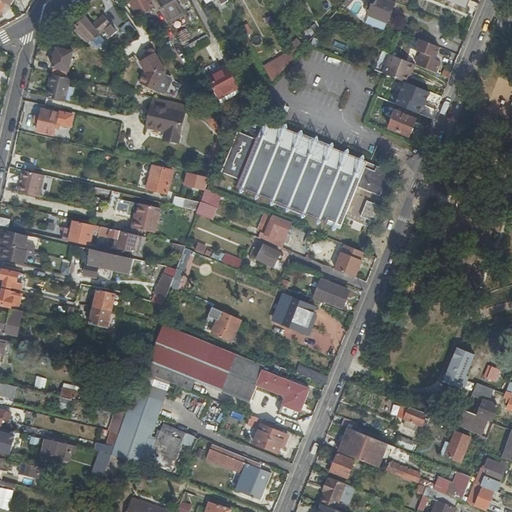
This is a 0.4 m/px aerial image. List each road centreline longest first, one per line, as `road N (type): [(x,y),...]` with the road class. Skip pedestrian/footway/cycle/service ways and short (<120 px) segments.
road 1 (residential): [(374,289),(491,0)]
road 2 (residential): [(284,511),(374,289)]
road 3 (residential): [(0,158),(34,20)]
